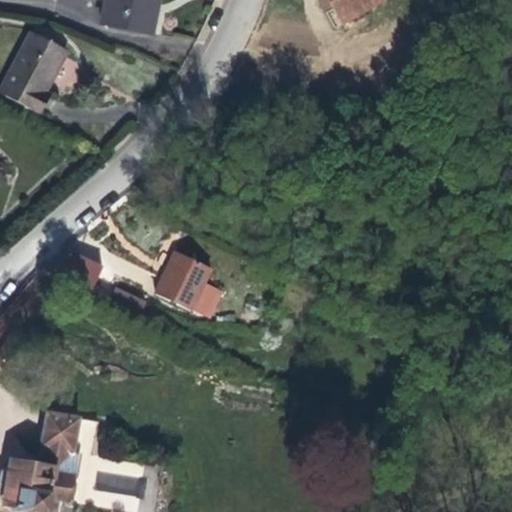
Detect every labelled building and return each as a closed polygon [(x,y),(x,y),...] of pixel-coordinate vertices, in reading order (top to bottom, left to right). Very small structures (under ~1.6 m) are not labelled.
[(95,0),(90,24),(140,37),(147,0),(95,0)] [(382,7),(378,0),(320,0),(328,12),(339,31),(382,7)] [(66,62),(33,41),(0,92),(0,107),(34,127),(48,104),(42,100),(52,85),(66,62)] [(91,291),(103,265),(74,253),(62,279),(91,291)] [(211,281),(177,265),(168,283),(158,303),(192,320),(211,281)] [(40,467),(14,463),(3,473),(0,487),(0,489),(3,504),(48,511),(71,511),(72,501),(66,498),(80,420),(48,416),(40,467)]
